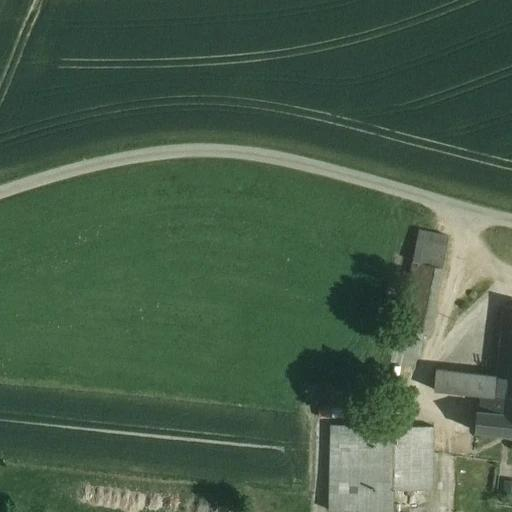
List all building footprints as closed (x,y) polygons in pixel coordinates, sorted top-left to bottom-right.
[(453,237),(421,229),(390,353),(422,361),(453,237)] [(482,393),(480,409),(511,412),(511,305),(505,305),(497,374),(496,395),(482,393)] [(435,388),(482,393),(496,395),(497,374),(438,368),(435,388)] [(511,412),(480,409),(479,409),(477,429),(511,432),(511,412)] [(433,488),(434,425),(332,423),(331,510),(399,511),(399,503),(395,503),(395,488),(433,488)]
